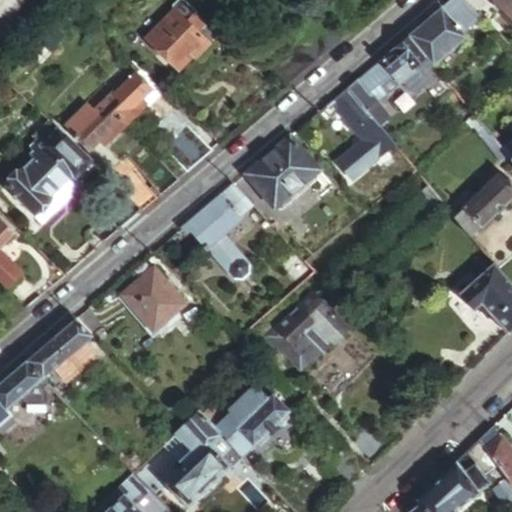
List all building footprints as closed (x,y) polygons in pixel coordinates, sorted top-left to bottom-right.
[(197,5),(191,0),(172,0),(173,4),(145,33),(178,63),(190,51),(194,55),(210,39),(196,26),(202,20),(192,11),(197,5)] [(465,0),(445,0),(408,32),(433,63),(463,36),(460,32),(480,15),(465,0)] [(511,0),(495,0),(502,0),(511,9),(511,0)] [(349,30),(327,5),(268,56),(289,81),(349,30)] [(408,32),(379,57),(398,80),(399,80),(415,66),(420,73),(433,63),(408,32)] [(95,91),(122,119),(141,100),(136,95),(148,83),(132,70),(138,64),(129,55),(95,91)] [(379,57),(357,75),(376,98),(398,80),(379,57)] [(511,62),(476,97),(484,106),(511,80),(511,62)] [(162,86),(138,64),(132,70),(148,83),(136,95),(141,100),(145,104),(162,86)] [(415,66),(399,80),(408,90),(414,91),(427,80),(420,73),(415,66)] [(357,75),(347,84),(379,123),(390,115),(376,98),(357,75)] [(347,84),(330,98),(379,157),(395,143),(379,123),(347,84)] [(103,139),(122,119),(95,91),(64,124),(87,146),(98,134),(103,139)] [(298,126),(308,139),(330,121),(319,108),(298,126)] [(475,114),(467,121),(471,123),(494,152),(496,150),(501,157),(507,152),(502,147),(475,114)] [(90,159),(45,116),(30,132),(39,140),(17,162),(22,167),(6,184),(43,218),(81,180),(75,174),(90,159)] [(186,169),(210,148),(185,122),(162,144),(186,169)] [(264,154),(244,171),(269,199),(285,186),(290,193),(320,168),(290,132),(264,154)] [(511,138),(502,147),(507,152),(511,158),(511,138)] [(117,184),(121,188),(140,206),(155,195),(132,171),(136,167),(159,191),(177,176),(142,140),(112,166),(124,177),(117,184)] [(466,183),(445,203),(468,231),(511,188),(511,182),(498,168),(474,190),(466,183)] [(439,196),(424,178),(415,186),(429,205),(439,196)] [(232,181),(184,222),(203,241),(202,243),(205,248),(209,244),(235,274),(243,276),(250,270),(249,261),(224,231),(241,216),(238,213),(251,201),(232,181)] [(285,186),(269,199),(275,206),(290,193),(285,186)] [(140,206),(121,188),(101,206),(117,226),(140,206)] [(0,279),(4,283),(19,267),(0,248),(0,238),(10,228),(0,219),(0,279)] [(511,324),(511,284),(481,247),(467,260),(477,271),(455,293),(471,310),(478,303),(505,331),(511,324)] [(292,248),(279,259),(297,279),(309,267),(292,248)] [(151,263),(119,290),(150,328),(183,301),(151,263)] [(26,303),(6,285),(0,291),(0,304),(11,315),(26,303)] [(301,306),(279,327),(308,356),(329,336),(331,338),(346,325),(321,299),(307,313),(301,306)] [(264,311),(243,329),(251,337),(271,319),(264,311)] [(75,315),(25,357),(40,373),(52,364),(72,385),(99,363),(78,341),(90,331),(75,315)] [(52,364),(40,373),(45,378),(51,384),(57,378),(74,396),(110,365),(94,348),(100,342),(90,331),(78,341),(99,363),(72,385),(52,364)] [(25,357),(0,377),(0,416),(7,410),(2,404),(33,379),(37,384),(45,378),(40,373),(25,357)] [(221,417),(213,424),(219,430),(241,452),(255,439),(260,440),(268,432),(266,429),(276,420),(279,423),(288,413),(285,410),(288,408),(271,389),(266,393),(254,380),(226,405),(230,409),(221,417)] [(208,403),(200,410),(213,424),(221,417),(208,403)] [(200,410),(197,407),(179,424),(172,431),(187,446),(174,458),(179,463),(177,464),(180,467),(165,481),(184,503),(226,463),(206,442),(219,430),(213,424),(200,410)] [(511,450),(490,422),(474,437),(494,462),(511,485),(511,450)] [(372,460),(386,446),(366,424),(351,438),(372,460)] [(454,457),(403,506),(408,511),(441,511),(488,478),(482,470),(494,462),(474,437),(454,457)] [(364,468),(343,445),(324,462),(346,486),(364,468)] [(131,447),(126,452),(130,457),(135,452),(131,447)] [(156,511),(165,504),(131,469),(115,485),(141,511),(156,511)] [(141,511),(115,485),(85,511),(141,511)]
